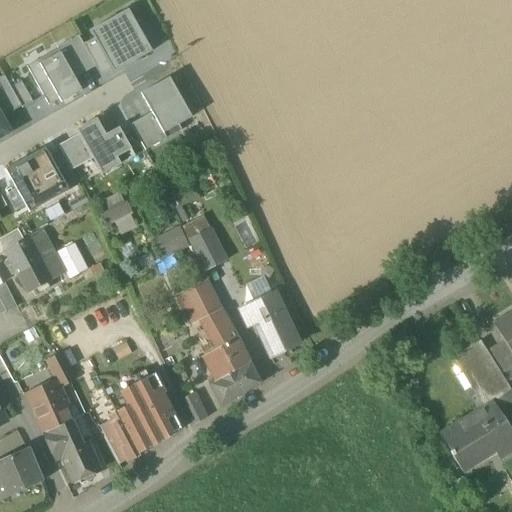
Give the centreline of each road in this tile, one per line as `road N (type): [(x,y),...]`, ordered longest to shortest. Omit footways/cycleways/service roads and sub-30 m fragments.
road 1 (residential): [(92,511),(511,250)]
road 2 (residential): [(0,376),(59,496),(54,511)]
road 3 (residential): [(113,93),(0,155)]
